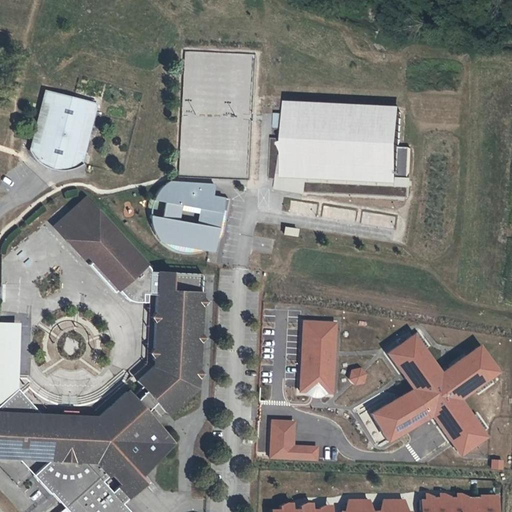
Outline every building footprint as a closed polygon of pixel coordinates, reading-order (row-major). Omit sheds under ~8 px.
[(27,142),(24,150),(22,149),(27,156),(33,161),(40,165),(47,168),(61,168),(68,167),(76,163),(73,162),(76,153),(70,152),(80,113),(86,115),(88,104),(40,91),(37,103),(43,105),(32,143),(27,142)] [(400,109),(288,103),(286,137),(286,142),(271,141),(270,177),(281,178),(280,184),(303,188),(304,190),(408,193),(410,145),(399,144),(400,109)] [(200,247),(209,248),(217,206),(221,207),(223,194),(207,191),(209,180),(163,180),(156,185),(152,191),(147,199),(159,202),(156,217),(144,215),(146,224),(149,233),(156,242),(200,247)] [(157,429),(155,429),(144,429),(144,423),(139,417),(145,412),(156,402),(167,414),(190,393),(190,385),(197,386),(197,378),(199,376),(200,374),(200,372),(199,370),(198,368),(199,342),(201,340),(201,337),(201,335),(199,332),(200,306),(202,305),(203,303),(203,300),(202,298),(201,296),(202,274),(149,271),(141,271),(141,268),(128,252),(77,196),(63,209),(78,226),(61,242),(62,244),(74,257),(78,253),(116,296),(117,297),(118,298),(119,299),(121,300),(122,301),(124,301),(125,302),(127,302),(129,302),(130,302),(132,302),(133,302),(135,302),(142,302),(142,294),(148,294),(156,295),(155,312),(154,314),(153,316),(153,318),(154,320),(155,322),(153,349),(152,351),(151,353),(152,355),(153,358),(153,360),(156,363),(137,380),(145,389),(134,400),(125,391),(92,421),(87,416),(82,419),(55,418),(52,415),(46,420),(17,388),(13,392),(16,326),(0,325),(0,403),(0,404),(0,420),(1,422),(7,417),(17,430),(5,440),(7,446),(9,450),(13,454),(14,454),(18,457),(23,458),(28,458),(34,457),(39,455),(43,452),(50,460),(33,475),(50,493),(51,492),(64,507),(68,511),(130,511),(122,503),(145,482),(138,474),(142,470),(137,465),(143,459),(143,453),(154,454),(156,454),(160,453),(163,451),(166,448),(167,444),(168,440),(167,436),(164,433),(161,430),(157,429)] [(323,206),(322,218),(355,220),(355,208),(323,206)] [(45,225),(61,242),(78,226),(63,209),(45,225)] [(283,234),(297,236),(298,228),(284,226),(283,234)] [(200,247),(156,242),(163,246),(170,250),(177,252),(185,251),(192,250),(200,247)] [(331,392),(335,323),(303,321),(300,391),(310,391),(309,396),(321,396),(321,392),(331,392)] [(453,442),(459,452),(480,436),(458,400),(494,373),(479,352),(468,359),(466,355),(440,374),(412,335),(387,353),(412,389),(370,413),(386,440),(430,415),(448,445),(453,442)] [(466,355),(468,359),(479,352),(476,348),(466,355)] [(259,381),(268,381),(268,366),(260,366),(259,381)] [(156,423),(145,412),(139,417),(144,423),(144,429),(155,429),(156,423)] [(0,453),(13,454),(9,450),(7,446),(5,440),(17,430),(7,417),(1,422),(0,420),(0,453)] [(269,458),(315,460),(316,447),(292,446),(293,421),(271,420),(269,458)] [(448,445),(454,455),(459,452),(453,442),(448,445)] [(154,459),(154,454),(143,453),(143,459),(137,465),(142,470),(154,459)] [(491,460),(491,469),(500,469),(501,460),(491,460)] [(420,499),(419,511),(495,511),(496,495),(479,495),(479,498),(466,498),(466,496),(460,493),(460,500),(455,500),(455,498),(449,498),(449,496),(443,493),(443,500),(438,500),(438,498),(432,498),(432,496),(426,493),(426,499),(420,499)] [(380,511),(369,511),(368,499),(347,499),(345,511),(339,511),(410,511),(404,511),(402,499),(382,499),(380,511)] [(299,505),(299,509),(290,509),(290,510),(285,510),(285,502),(279,505),(279,509),(270,509),(269,511),(330,511),(324,511),(324,504),(318,507),(318,509),(310,509),(310,511),(304,511),(304,502),(299,505)]
